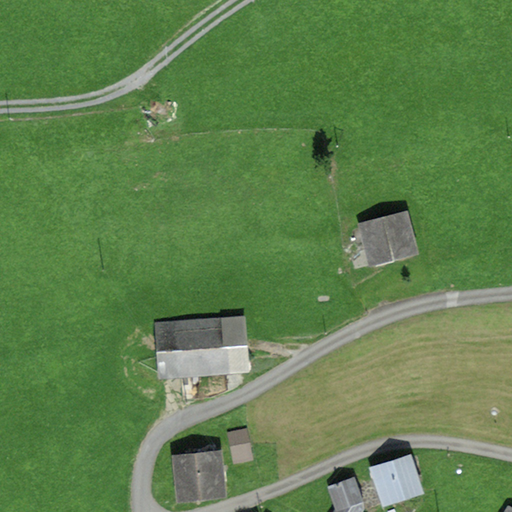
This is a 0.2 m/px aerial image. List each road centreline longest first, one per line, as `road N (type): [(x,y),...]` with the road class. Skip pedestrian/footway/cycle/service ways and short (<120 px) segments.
road 1 (unclassified): [(143,511),(140,481),(151,448),(179,418),(269,382),(394,313),(511,292)]
road 2 (unclassified): [(511,456),(392,443),(218,511)]
road 3 (track): [(0,106),(92,99),(122,87),(241,0)]
